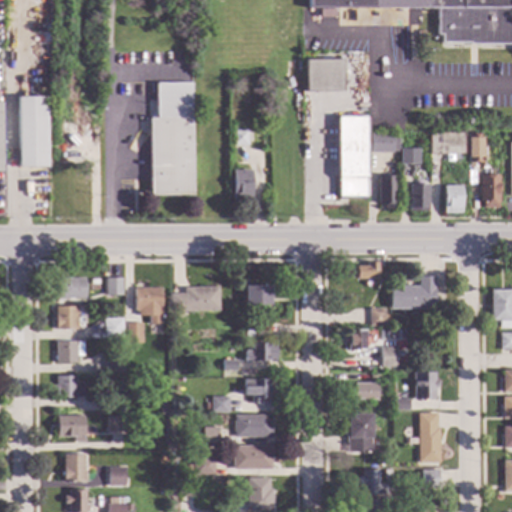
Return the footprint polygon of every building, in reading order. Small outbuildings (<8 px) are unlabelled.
[(511,0),(511,44),(467,45),(467,43),(440,44),(440,35),(435,35),(435,7),(307,8),(307,0),(511,0)] [(341,92),(303,92),(303,60),(340,60),(341,92)] [(190,195),(148,196),(147,118),(154,118),(154,83),(189,83),(190,195)] [(45,168),(16,168),(16,98),(44,98),(45,168)] [(364,197),(337,197),(336,118),(363,118),(364,197)] [(75,147),(55,147),(55,122),(75,123),(75,147)] [(246,146),(231,146),(231,130),(246,130),(246,146)] [(396,135),(396,152),(390,152),(390,153),(367,154),(368,153),(368,134),(396,135)] [(461,154),(427,155),(427,134),(461,134),(461,154)] [(480,159),(479,159),(479,162),(467,162),(467,134),(480,134),(480,159)] [(416,165),(398,165),(398,150),(416,150),(416,165)] [(250,199),(231,200),(230,172),(249,172),(250,199)] [(394,210),(382,210),(382,206),(375,206),(376,177),(395,177),(394,210)] [(496,209),(480,209),(480,205),(477,205),(477,177),(496,177),(496,209)] [(87,184),(86,208),(68,207),(69,183),(87,184)] [(425,209),(407,210),(407,186),(425,186),(425,209)] [(458,213),(442,214),(441,187),(458,187),(458,213)] [(375,279),(354,280),(354,278),(347,279),(347,267),(365,267),(365,263),(375,262),(375,279)] [(432,309),(388,309),(388,287),(416,287),(416,277),(433,277),(432,309)] [(82,299),(66,299),(66,300),(55,300),(55,294),(54,294),(54,279),(82,279),(82,299)] [(120,296),(103,296),(103,279),(120,279),(120,296)] [(268,305),(242,306),(242,286),(268,286),(268,305)] [(216,312),(168,312),(168,294),(181,294),(181,288),(216,287),(216,312)] [(159,325),(146,325),(146,317),(135,317),(135,311),(131,311),(131,288),(159,288),(159,325)] [(511,321),(509,321),(510,328),(497,328),(497,321),(488,322),(488,290),(511,290),(511,321)] [(74,320),(77,319),(77,323),(74,323),(74,330),(53,330),(53,322),(51,322),(51,318),(53,318),(53,307),(74,307),(74,320)] [(382,327),(367,327),(367,309),(382,309),(382,327)] [(120,338),(102,338),(102,319),(119,319),(120,338)] [(139,344),(122,344),(123,324),(139,324),(139,344)] [(179,341),(170,341),(169,331),(179,331),(179,341)] [(363,350),(346,351),(346,343),(343,343),(343,338),(345,338),(345,331),(363,331),(363,350)] [(511,351),(498,351),(497,334),(511,334),(511,351)] [(74,343),(81,343),(81,357),(74,357),(74,363),(53,363),(53,360),(51,360),(51,356),(53,356),(53,342),(74,342),(74,343)] [(274,362),(243,362),(243,352),(249,352),(249,344),(274,344),(274,362)] [(394,368),(378,368),(378,347),(394,347),(394,368)] [(120,373),(102,373),(102,353),(120,353),(120,373)] [(234,371),(220,371),(220,361),(234,360),(234,371)] [(511,393),(500,393),(500,371),(511,371),(511,393)] [(433,380),(434,380),(434,389),(433,389),(433,400),(411,400),(411,373),(433,373),(433,380)] [(74,384),(81,384),(81,398),(73,398),(73,399),(53,399),(53,377),(74,377),(74,384)] [(267,386),(269,386),(269,393),(267,393),(267,399),(256,399),(255,405),(249,404),(249,396),(241,396),(241,380),(267,380),(267,386)] [(375,400),(352,400),(352,396),(348,396),(348,389),(352,389),(352,384),(374,384),(375,400)] [(121,413),(102,412),(103,396),(121,397),(121,413)] [(226,397),(225,413),(208,413),(209,397),(226,397)] [(511,419),(500,419),(500,398),(511,398),(511,419)] [(391,399),(407,400),(406,411),(391,410),(391,399)] [(369,439),(368,439),(369,453),(344,453),(344,416),(345,416),(345,415),(369,414),(369,439)] [(433,428),(436,428),(436,464),(415,464),(415,414),(433,414),(433,428)] [(270,438),(231,438),(231,416),(269,415),(270,438)] [(81,437),(82,437),(82,443),(71,443),(71,437),(54,437),(54,417),(81,417),(81,437)] [(122,433),(104,433),(104,417),(122,418),(122,433)] [(136,417),(135,430),(127,430),(128,417),(136,417)] [(511,448),(500,449),(500,427),(511,427),(511,448)] [(216,445),(200,444),(200,443),(196,443),(196,433),(200,433),(200,428),(216,428),(216,445)] [(269,470),(229,470),(229,447),(268,446),(269,470)] [(82,455),(83,482),(60,482),(60,477),(58,477),(58,472),(61,472),(61,455),(82,455)] [(211,475),(189,476),(189,458),(211,457),(211,475)] [(511,492),(500,492),(500,462),(511,462),(511,492)] [(122,487),(105,487),(105,468),(122,468),(122,487)] [(436,489),(418,489),(418,470),(436,470),(436,489)] [(376,485),(382,485),(382,495),(376,495),(376,498),(359,498),(359,486),(355,486),(355,477),(359,477),(359,471),(376,471),(376,485)] [(266,490),(269,490),(269,511),(244,511),(244,478),(266,478),(266,490)] [(190,498),(170,497),(170,481),(190,481),(190,498)] [(83,505),(86,505),(86,511),(66,511),(66,504),(62,504),(61,497),(66,497),(66,491),(82,490),(83,505)] [(118,504),(122,504),(122,511),(104,511),(104,505),(106,505),(106,498),(118,498),(118,504)] [(379,511),(356,511),(359,511),(359,501),(379,500),(379,511)]
